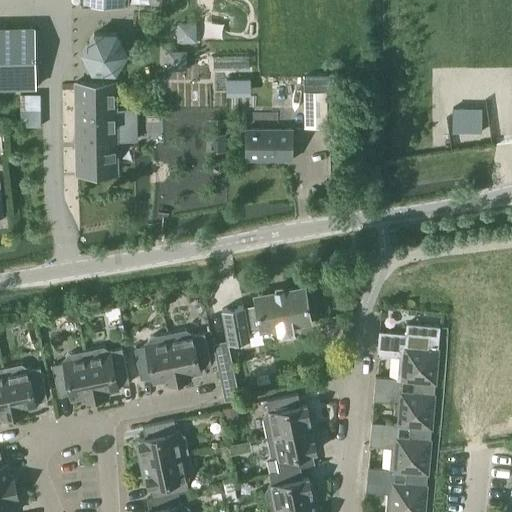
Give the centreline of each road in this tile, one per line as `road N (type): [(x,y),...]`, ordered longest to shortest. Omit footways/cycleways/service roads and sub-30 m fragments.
road 1 (unclassified): [(0,282),(511,196)]
road 2 (residential): [(349,511),(363,312)]
